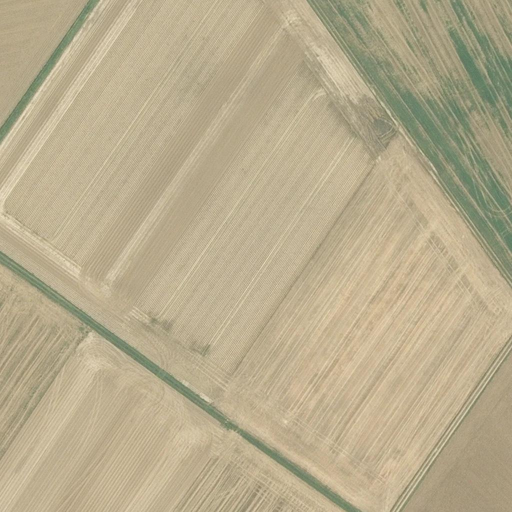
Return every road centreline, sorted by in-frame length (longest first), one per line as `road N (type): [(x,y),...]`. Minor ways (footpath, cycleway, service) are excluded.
road 1 (track): [(0,259),(352,511)]
road 2 (track): [(511,283),(310,0)]
road 3 (track): [(511,346),(396,511)]
road 4 (track): [(96,0),(0,141)]
